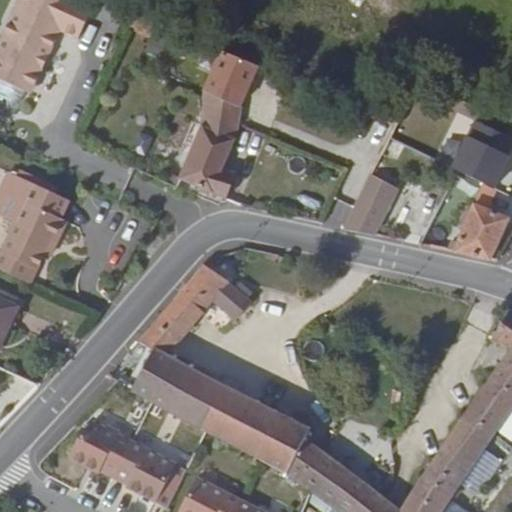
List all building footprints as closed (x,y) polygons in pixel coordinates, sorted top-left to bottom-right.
[(78,40),(93,8),(75,0),(18,0),(0,40),(0,81),(24,93),(33,89),(60,33),(78,40)] [(156,22),(136,12),(128,30),(148,39),(156,22)] [(203,92),(240,108),(258,68),(221,52),(203,92)] [(202,108),(238,123),(240,108),(203,92),(202,108)] [(201,126),(235,140),(238,123),(202,108),(201,126)] [(496,186),(511,148),(511,135),(472,118),(451,166),(496,186)] [(210,194),(225,200),(235,175),(222,171),(235,140),(201,126),(179,181),(210,194)] [(4,179),(67,208),(69,202),(7,173),(4,179)] [(369,175),(342,230),(374,237),(398,191),(369,175)] [(0,272),(30,286),(50,244),(56,247),(67,223),(61,220),(67,208),(4,179),(0,188),(0,217),(14,224),(1,252),(0,251),(0,272)] [(67,208),(144,244),(148,238),(138,235),(69,202),(67,208)] [(452,240),(448,252),(490,262),(508,219),(473,205),(469,205),(466,207),(463,209),(463,213),(464,215),(468,219),(459,242),(452,240)] [(443,511),(511,411),(511,316),(509,314),(492,343),(511,350),(511,352),(401,511),(398,511),(305,441),(312,429),(308,427),(307,430),(294,423),(295,421),(292,419),(290,422),(275,413),(276,411),(273,409),(271,411),(260,405),(261,403),(258,401),(256,404),(168,357),(212,303),(228,286),(229,284),(205,267),(138,344),(155,352),(140,379),(125,370),(119,381),(134,389),(133,393),(142,398),(140,400),(144,402),(146,399),(156,405),(154,408),(158,410),(160,407),(172,414),(171,417),(175,419),(176,416),(187,422),(186,425),(190,427),(191,424),(204,431),(204,434),(207,436),(208,433),(219,439),(217,442),(222,444),(223,441),(235,448),(234,450),(238,453),(239,449),(250,456),(249,458),(253,461),(254,458),(266,464),(264,467),(268,469),(270,466),(283,474),(282,477),(286,478),(287,475),(311,494),(331,508),(335,511),(443,511)] [(228,286),(212,303),(238,321),(251,301),(246,299),(250,292),(236,283),(233,289),(228,286)] [(0,346),(18,308),(0,299),(0,346)] [(155,352),(138,344),(125,370),(140,379),(155,352)] [(123,432),(111,426),(108,433),(95,426),(81,436),(69,460),(99,476),(101,474),(128,487),(126,489),(156,505),(177,466),(121,437),(123,432)] [(259,511),(197,480),(180,511),(259,511)]
